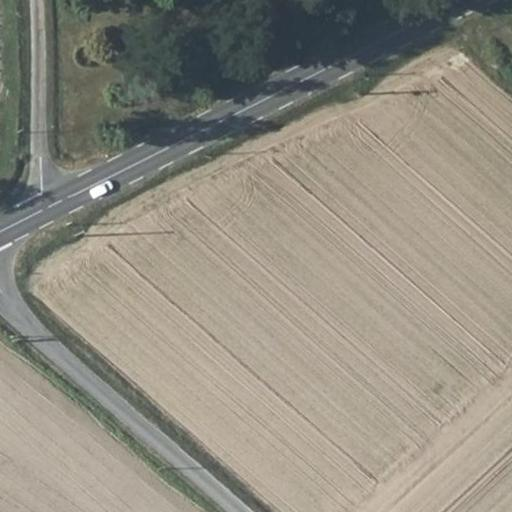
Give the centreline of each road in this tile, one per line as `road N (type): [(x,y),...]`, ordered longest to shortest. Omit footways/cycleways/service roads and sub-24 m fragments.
road 1 (secondary): [(0,235),(465,0)]
road 2 (unclassified): [(231,511),(53,358),(0,299)]
